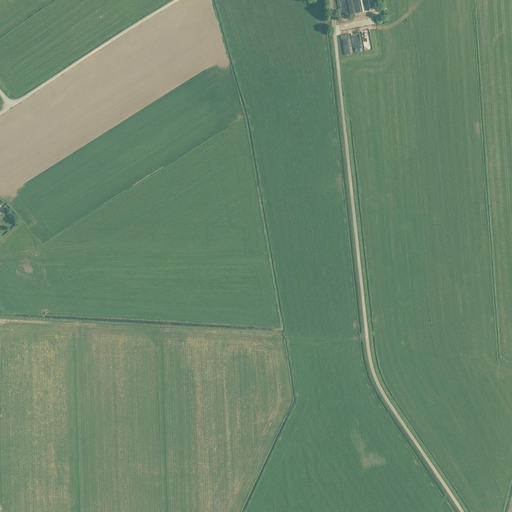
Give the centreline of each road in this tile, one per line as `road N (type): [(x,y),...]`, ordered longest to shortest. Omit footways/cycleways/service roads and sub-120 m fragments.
road 1 (unclassified): [(462,511),(368,358),(330,0)]
road 2 (unclassified): [(10,105),(176,0)]
